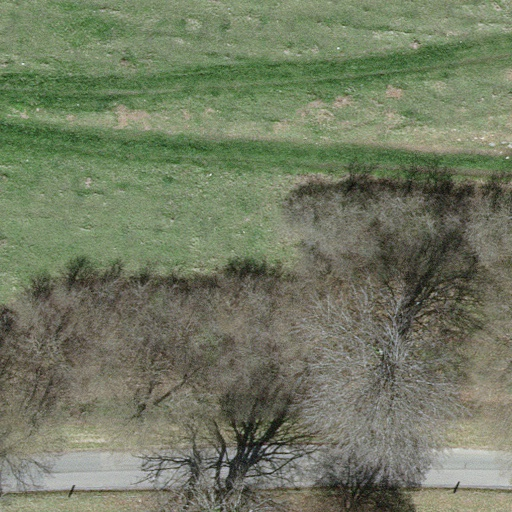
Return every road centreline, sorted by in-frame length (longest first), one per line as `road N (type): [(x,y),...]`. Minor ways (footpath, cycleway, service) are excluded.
road 1 (track): [(511,167),(125,142),(0,123)]
road 2 (track): [(0,85),(386,62),(511,44)]
road 3 (tertiary): [(0,475),(511,469)]
